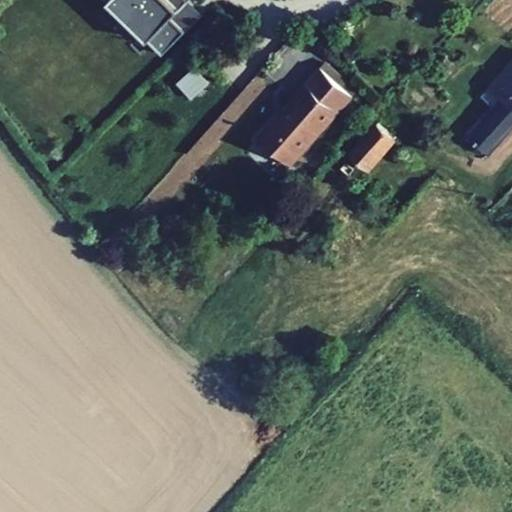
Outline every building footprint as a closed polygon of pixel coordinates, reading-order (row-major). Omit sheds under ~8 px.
[(198,20),(179,0),(108,0),(107,2),(160,57),(198,20)] [(473,128),(462,139),(480,156),(511,117),(511,52),(481,85),(496,102),(473,128)] [(274,59),(266,76),(284,85),(292,67),(274,59)] [(425,65),(373,124),(376,126),(393,141),(397,144),(425,115),(417,106),(425,98),(435,108),(451,92),(438,81),(425,65)] [(194,69),(177,83),(190,98),(206,84),(194,69)] [(310,69),(248,136),(280,166),(342,98),(310,69)] [(328,178),(316,191),(333,206),(393,141),(376,126),(357,146),(352,141),(323,174),(328,178)]
